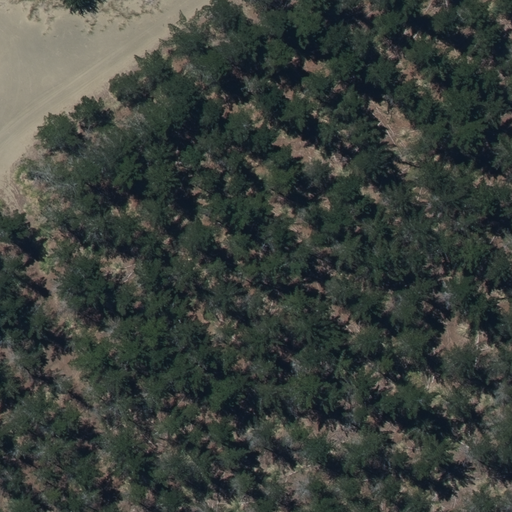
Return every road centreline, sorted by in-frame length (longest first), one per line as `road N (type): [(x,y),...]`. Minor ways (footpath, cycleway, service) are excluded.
road 1 (track): [(0,81),(104,511)]
road 2 (track): [(144,0),(0,110)]
